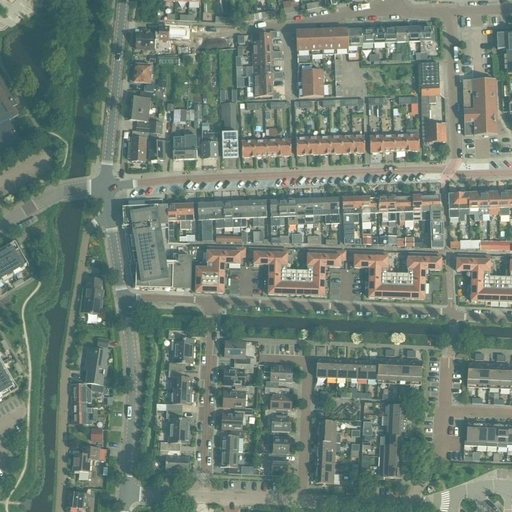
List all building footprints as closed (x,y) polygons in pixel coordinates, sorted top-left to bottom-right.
[(360,31),(360,26),(347,27),(347,30),(347,31),(347,48),(348,55),(356,55),(358,53),(357,48),(361,48),(360,31)] [(190,43),(190,29),(158,28),(157,36),(147,35),(147,32),(142,32),(142,35),(135,35),(135,51),(154,51),(154,41),(190,43)] [(419,28),(407,29),(407,43),(419,43),(419,28)] [(430,28),(419,28),(419,43),(420,54),(420,61),(427,61),(427,56),(427,54),(424,54),(424,42),(431,42),(430,28)] [(395,29),(383,30),(384,44),(396,44),(395,29)] [(407,29),(395,29),(396,44),(407,43),(407,29)] [(347,48),(347,31),(347,30),(335,31),(335,56),(348,55),(347,48)] [(362,45),(372,44),(371,30),(364,31),(360,31),(361,48),(362,48),(362,45)] [(383,30),(371,30),(372,44),(384,44),(383,30)] [(323,56),(322,31),(311,32),(312,57),(323,56)] [(323,56),(335,56),(335,31),(322,31),(323,56)] [(311,57),(312,57),(311,32),(295,32),(297,73),(312,72),(311,66),(311,57)] [(269,36),(251,36),(251,47),(270,46),(270,40),(271,39),(276,39),(276,33),(269,33),(269,36)] [(511,34),(496,35),(497,51),(505,50),(505,56),(511,55),(511,34)] [(270,46),(251,47),(252,57),(272,56),(272,59),(277,59),(277,53),(272,53),(271,52),(270,46)] [(272,56),(252,57),(252,67),(271,67),(271,61),(272,59),(272,56)] [(437,104),(436,97),(439,97),(437,65),(419,65),(421,98),(428,97),(430,97),(430,104),(437,104)] [(135,66),(134,83),(145,84),(144,93),(152,93),(153,84),(150,83),(150,76),(152,76),(152,68),(151,68),(151,67),(135,66)] [(271,67),(252,67),(252,78),(273,77),(273,80),(277,80),(277,74),(273,74),(271,73),(271,67)] [(322,85),(322,72),(312,72),(297,73),(297,86),(322,85)] [(273,77),(252,78),(253,88),(272,87),(272,81),(273,80),(273,77)] [(0,159),(23,146),(8,122),(18,116),(13,108),(16,106),(7,90),(0,78),(0,159)] [(473,137),(487,137),(497,136),(495,81),(462,82),(464,137),(473,137)] [(297,99),(323,98),(322,85),(297,86),(297,99)] [(272,87),(253,88),(253,99),(272,98),(272,100),(278,100),(278,94),(273,94),(272,93),(272,87)] [(131,121),(131,122),(136,122),(135,133),(148,133),(149,122),(152,93),(144,93),(140,92),(139,99),(133,99),(131,121)] [(421,98),(420,98),(421,112),(429,112),(429,104),(428,97),(421,98)] [(235,134),(234,106),(220,106),(221,121),(223,121),(224,134),(221,134),(222,160),(238,159),(236,134),(235,134)] [(186,123),(186,111),(173,111),(173,123),(186,123)] [(160,135),(162,125),(151,123),(150,134),(150,143),(149,143),(149,163),(164,162),(164,143),(157,143),(157,135),(160,135)] [(207,124),(201,125),(201,144),(202,161),(217,160),(216,138),(216,135),(207,135),(207,133),(209,130),(209,126),(207,124)] [(433,145),(433,144),(445,144),(444,125),(433,125),(433,127),(426,128),(426,144),(428,144),(428,145),(433,145)] [(128,144),(127,160),(130,160),(130,163),(145,163),(146,143),(146,140),(148,141),(149,133),(148,133),(135,133),(132,132),(131,139),(131,144),(128,144)] [(185,133),(184,138),(184,139),(185,162),(196,161),(196,137),(192,138),(192,133),(185,133)] [(395,153),(407,152),(406,135),(394,136),(395,153)] [(406,135),(407,152),(418,152),(417,135),(406,135)] [(370,154),(383,153),(382,136),(369,137),(370,154)] [(383,153),(395,153),(394,136),(382,136),(383,153)] [(353,138),(354,154),(364,154),(363,137),(353,138)] [(331,155),(341,155),(341,138),(330,139),(331,155)] [(341,155),(354,154),(353,138),(341,138),(341,155)] [(173,147),(173,162),(185,162),(184,139),(173,140),(173,147)] [(296,157),(308,156),(307,139),(295,140),(296,157)] [(308,156),(319,156),(318,139),(307,139),(308,156)] [(319,156),(331,155),(330,139),(318,139),(319,156)] [(278,141),(278,158),(290,157),(289,140),(278,141)] [(254,159),(266,158),(266,141),(254,142),(254,159)] [(266,158),(278,158),(278,141),(266,141),(266,158)] [(242,159),(254,159),(254,142),(241,142),(242,159)] [(508,193),(498,194),(499,217),(499,218),(504,218),(504,210),(508,209),(508,193)] [(478,194),(467,195),(468,211),(468,217),(473,217),(474,222),(479,222),(478,194)] [(488,194),(478,194),(479,222),(483,222),(482,217),(489,217),(488,194)] [(498,194),(488,194),(489,217),(499,217),(498,194)] [(458,195),(447,196),(448,212),(448,220),(459,219),(459,211),(458,195)] [(467,195),(458,195),(459,211),(459,219),(459,223),(464,223),(464,217),(468,217),(468,211),(467,195)] [(428,196),(420,197),(421,222),(426,221),(425,213),(429,213),(428,196)] [(429,196),(428,196),(429,213),(429,224),(440,223),(438,196),(429,196)] [(403,197),(395,198),(395,214),(398,214),(399,223),(404,222),(403,197)] [(412,197),(403,197),(404,222),(409,222),(409,214),(412,213),(412,197)] [(420,197),(412,197),(412,213),(413,222),(416,222),(421,222),(420,197)] [(378,198),(369,199),(370,224),(375,224),(375,215),(379,215),(378,198)] [(386,198),(378,198),(379,215),(381,215),(382,223),(387,223),(386,198)] [(395,198),(386,198),(387,223),(392,223),(395,223),(395,214),(395,198)] [(361,199),(352,200),(353,224),(358,224),(358,215),(361,215),(361,199)] [(369,199),(361,199),(361,215),(361,224),(370,224),(369,199)] [(330,200),(321,201),(322,217),(325,217),(325,224),(330,224),(330,200)] [(338,200),(330,200),(330,224),(339,224),(338,200)] [(352,200),(342,200),(344,245),(354,245),(353,224),(352,200)] [(128,208),(122,209),(123,228),(128,265),(130,276),(132,290),(147,290),(147,292),(167,292),(167,291),(175,291),(175,293),(183,293),(183,291),(190,292),(191,267),(189,248),(189,245),(174,244),(168,244),(167,207),(162,207),(162,201),(127,202),(128,208)] [(304,201),(295,202),(296,226),(305,226),(304,201)] [(313,201),(304,201),(305,226),(314,226),(313,201)] [(321,201),(313,201),(314,226),(318,226),(318,217),(322,217),(321,201)] [(270,227),(279,227),(278,202),(269,203),(270,227)] [(284,218),(287,218),(287,202),(278,202),(279,227),(284,227),(284,218)] [(295,202),(287,202),(288,218),(287,218),(288,227),(291,227),(296,226),(295,202)] [(248,203),(239,204),(240,228),(246,228),(245,219),(249,219),(248,203)] [(257,203),(248,203),(249,219),(252,219),(253,228),(258,228),(257,203)] [(265,203),(257,203),(258,228),(263,227),(262,219),(266,219),(265,203)] [(223,204),(214,205),(215,221),(215,229),(224,229),(223,204)] [(231,204),(223,204),(224,229),(228,229),(232,228),(232,219),(231,204)] [(239,204),(231,204),(232,219),(232,228),(235,228),(240,228),(239,204)] [(206,205),(197,205),(197,221),(201,221),(202,243),(207,243),(206,205)] [(214,205),(206,205),(207,243),(212,243),(211,221),(215,221),(214,205)] [(176,206),(167,207),(168,231),(173,231),(173,222),(176,222),(176,206)] [(184,206),(176,206),(176,222),(180,222),(180,230),(185,230),(184,206)] [(193,206),(184,206),(185,230),(189,230),(189,222),(193,221),(193,206)] [(440,223),(429,224),(430,237),(443,236),(443,223),(440,223)] [(443,236),(430,237),(430,249),(430,250),(443,250),(443,249),(443,236)] [(479,241),(469,242),(469,250),(479,250),(479,241)] [(469,242),(459,242),(459,243),(459,249),(459,250),(469,250),(469,242)] [(489,243),(480,243),(480,252),(489,252),(489,243)] [(499,243),(489,243),(489,252),(499,252),(499,243)] [(509,243),(499,243),(499,252),(509,252),(509,243)] [(0,283),(12,276),(28,267),(14,244),(0,251),(0,400),(18,390),(15,385),(12,387),(6,376),(0,366),(0,283)] [(244,259),(245,250),(207,248),(206,262),(202,262),(202,269),(195,269),(195,294),(223,295),(224,265),(240,266),(240,258),(244,259)] [(302,272),(291,272),(291,265),(286,265),(287,251),(249,249),(248,259),(253,259),(253,266),(268,267),(267,296),(323,298),(324,268),(340,269),(340,262),(345,262),(345,252),(307,251),(307,265),(302,265),(302,272)] [(402,275),(391,275),(391,268),(387,268),(387,254),(349,253),(349,262),(353,262),(353,269),(369,270),(368,284),(365,284),(365,292),(368,292),(368,299),(424,301),(425,271),(440,272),(441,255),(407,254),(407,268),(402,268),(402,275)] [(489,271),(490,257),(456,256),(456,272),(467,273),(467,278),(471,278),(471,287),(467,287),(467,295),(470,295),(470,302),(511,303),(511,257),(510,258),(509,272),(505,272),(505,279),(493,278),(494,271),(489,271)] [(99,316),(102,292),(99,292),(100,281),(87,279),(83,314),(99,316)] [(173,352),(192,353),(193,341),(180,340),(180,333),(168,332),(168,340),(173,340),(173,352)] [(106,350),(107,341),(97,340),(96,348),(106,350)] [(225,343),(225,359),(237,360),(236,365),(250,366),(250,360),(244,359),(244,344),(225,343)] [(101,387),(105,354),(88,352),(86,368),(87,368),(85,384),(91,385),(96,386),(101,387)] [(192,365),(192,353),(173,352),(172,364),(168,364),(168,372),(179,372),(179,365),(192,365)] [(316,361),(315,379),(326,379),(326,361),(316,361)] [(326,361),(326,379),(336,380),(337,362),(326,361)] [(377,382),(377,385),(388,385),(389,361),(378,361),(378,364),(377,382)] [(389,361),(388,385),(398,386),(399,362),(389,361)] [(337,362),(336,380),(346,380),(347,362),(337,362)] [(347,362),(346,380),(350,383),(351,381),(356,381),(357,363),(347,362)] [(399,362),(398,386),(409,386),(410,362),(399,362)] [(410,362),(409,386),(420,386),(421,382),(421,380),(421,369),(421,367),(421,363),(410,362)] [(357,363),(356,381),(367,381),(367,363),(357,363)] [(367,363),(367,381),(377,382),(378,364),(367,363)] [(224,371),(223,388),(238,388),(243,389),(244,374),(252,375),(253,366),(250,366),(236,365),(236,372),(224,371)] [(467,365),(466,389),(477,389),(478,365),(467,365)] [(478,365),(477,389),(488,390),(489,366),(478,365)] [(264,366),(264,373),(270,374),(269,383),(265,383),(265,388),(269,389),(278,389),(278,383),(292,384),(292,368),(264,366)] [(489,366),(488,390),(499,390),(500,366),(489,366)] [(500,366),(499,390),(510,391),(510,388),(511,370),(511,367),(500,366)] [(181,372),(179,372),(168,372),(168,378),(173,379),(173,393),(191,394),(191,379),(180,379),(181,372)] [(85,387),(71,386),(71,404),(86,403),(86,405),(91,405),(91,392),(86,392),(86,388),(85,387)] [(223,393),(222,409),(237,409),(244,410),(245,395),(253,395),(253,389),(243,389),(238,388),(237,393),(223,393)] [(269,389),(269,396),(270,396),(270,411),(287,412),(290,412),(291,396),(281,396),(281,389),(278,389),(269,389)] [(345,394),(345,399),(356,400),(356,394),(356,390),(346,390),(345,394)] [(190,407),(191,394),(173,393),(172,406),(166,406),(165,412),(177,413),(179,413),(179,407),(190,407)] [(86,403),(71,404),(71,414),(86,414),(89,415),(96,415),(96,410),(86,410),(86,405),(86,403)] [(387,407),(387,418),(405,418),(405,408),(387,407)] [(222,415),(221,431),(229,432),(241,432),(241,417),(251,418),(251,410),(244,410),(237,409),(236,416),(222,415)] [(264,411),(264,418),(272,418),(271,433),(287,434),(289,434),(289,424),(288,424),(288,418),(286,418),(287,412),(270,411),(264,411)] [(176,420),(177,413),(165,412),(165,420),(168,420),(168,432),(189,433),(189,421),(176,420)] [(86,414),(71,414),(71,425),(91,425),(91,421),(96,421),(96,415),(89,415),(86,414)] [(387,418),(386,428),(405,429),(405,418),(387,418)] [(318,423),(317,434),(335,434),(336,424),(318,423)] [(464,442),(463,447),(476,448),(477,425),(466,425),(466,442),(464,442)] [(477,425),(476,448),(486,448),(487,426),(477,425)] [(487,426),(486,448),(496,448),(497,426),(487,426)] [(497,426),(496,448),(507,449),(507,445),(508,427),(497,426)] [(384,438),(404,439),(405,429),(386,428),(386,438),(384,438)] [(91,430),(91,443),(102,443),(103,430),(91,430)] [(188,445),(189,433),(168,432),(167,444),(159,444),(158,452),(175,453),(175,445),(188,445)] [(221,437),(220,453),(237,454),(241,454),(242,440),(242,432),(241,432),(229,432),(229,438),(221,437)] [(269,433),(268,441),(272,441),(272,455),(286,456),(288,456),(289,440),(287,440),(287,434),(271,433),(269,433)] [(317,434),(317,444),(335,444),(335,445),(340,445),(341,435),(335,435),(335,434),(317,434)] [(384,438),(384,448),(402,449),(402,439),(404,439),(384,438)] [(317,444),(316,454),(334,454),(335,445),(335,444),(317,444)] [(380,448),(379,458),(401,459),(402,449),(384,448),(380,448)] [(73,455),(72,472),(88,474),(89,459),(97,460),(98,450),(82,449),(82,456),(73,455)] [(180,453),(175,453),(158,452),(158,463),(165,463),(165,466),(165,472),(187,473),(188,459),(179,459),(180,453)] [(220,453),(219,469),(227,469),(227,475),(240,476),(241,469),(241,467),(236,467),(237,454),(220,453)] [(316,454),(316,464),(334,465),(334,454),(316,454)] [(268,455),(267,463),(271,463),(271,477),(286,478),(287,462),(286,462),(286,456),(272,455),(268,455)] [(379,458),(379,468),(401,469),(401,459),(379,458)] [(316,464),(315,474),(333,475),(334,465),(316,464)] [(349,473),(349,476),(357,476),(357,473),(358,466),(351,466),(351,473),(349,473)] [(361,468),(360,478),(366,478),(366,471),(369,471),(369,468),(361,468)] [(378,481),(383,481),(383,479),(400,480),(401,469),(379,468),(379,469),(378,481)] [(315,474),(315,485),(333,486),(333,475),(315,474)] [(349,476),(349,479),(351,479),(350,488),(357,489),(357,479),(357,476),(349,476)] [(89,511),(90,507),(87,507),(88,495),(69,493),(68,508),(85,510),(85,511),(89,511)]
